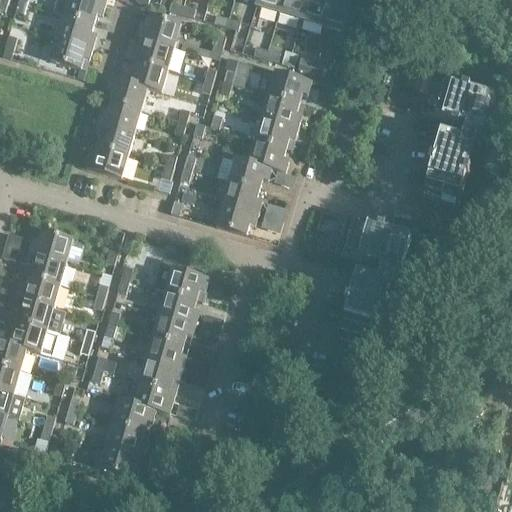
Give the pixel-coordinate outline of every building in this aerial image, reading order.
[(20,0),(19,7),(27,9),(29,0),(20,0)] [(59,0),(55,17),(64,19),(94,28),(97,18),(103,20),(106,7),(81,0),(59,0)] [(259,0),(256,10),(279,16),(283,0),(259,0)] [(283,0),(279,16),(302,22),(308,0),(283,0)] [(308,0),(302,22),(324,29),(332,0),(308,0)] [(357,0),(332,0),(324,29),(347,35),(357,0)] [(9,4),(1,1),(0,3),(0,13),(6,16),(9,4)] [(381,7),(367,2),(361,23),(375,27),(381,7)] [(170,14),(181,18),(184,9),(172,5),(170,14)] [(27,9),(19,7),(15,19),(24,21),(27,9)] [(196,12),(184,9),(181,18),(194,21),(196,12)] [(214,27),(226,31),(228,22),(217,18),(214,27)] [(94,28),(64,19),(58,42),(93,52),(97,39),(91,38),(94,28)] [(142,28),(139,41),(174,51),(181,28),(151,20),(148,30),(142,28)] [(241,26),(228,22),(226,31),(239,34),(241,26)] [(218,39),(214,51),(223,54),(226,41),(218,39)] [(9,40),(6,52),(14,54),(18,42),(9,40)] [(174,51),(139,41),(135,53),(140,55),(137,65),(168,74),(174,51)] [(93,52),(58,42),(51,65),(81,74),(84,63),(90,64),(93,52)] [(254,59),(266,62),(268,54),(256,51),(254,59)] [(281,58),(268,54),(266,62),(278,66),(281,58)] [(286,55),(283,67),(288,69),(292,56),(286,55)] [(292,56),(288,69),(294,70),(296,64),(297,64),(299,58),(292,56)] [(299,72),(311,75),(313,67),(301,63),(299,72)] [(168,74),(137,65),(134,75),(129,73),(126,85),(125,86),(148,93),(162,97),(168,74)] [(325,70),(313,67),(311,75),(323,79),(325,70)] [(208,73),(205,85),(214,87),(217,75),(208,73)] [(227,74),(224,86),(232,89),(235,76),(227,74)] [(275,76),(269,99),(300,108),(303,98),(308,100),(312,86),(275,76)] [(126,85),(112,81),(108,95),(113,97),(111,106),(141,115),(148,93),(125,86),(126,85)] [(430,83),(426,99),(421,115),(420,115),(420,116),(454,125),(450,138),(442,136),(435,162),(432,162),(430,169),(433,169),(421,211),(422,210),(454,219),(454,220),(455,220),(467,179),(469,180),(472,173),(469,172),(475,153),(480,154),(487,133),(481,132),(491,99),(471,93),(471,91),(464,89),(464,92),(430,82),(429,83),(430,83)] [(214,87),(205,85),(201,97),(210,99),(214,87)] [(232,89),(224,86),(220,99),(228,101),(232,89)] [(300,108),(269,99),(262,121),(298,132),(302,119),(305,109),(300,108)] [(141,115),(111,106),(107,116),(102,115),(99,126),(135,137),(141,115)] [(182,113),(179,125),(187,128),(191,116),(182,113)] [(214,119),(211,131),(219,133),(222,121),(214,119)] [(298,132),(262,121),(256,144),(286,153),(290,143),(295,144),(298,132)] [(187,128),(179,125),(175,137),(184,140),(187,128)] [(135,137),(99,126),(95,140),(100,141),(98,150),(129,159),(135,137)] [(202,142),(205,130),(197,127),(194,140),(202,142)] [(286,153),(256,144),(250,166),(250,167),(272,173),(285,178),(290,164),(284,162),(286,153)] [(129,159),(98,150),(95,161),(89,159),(86,172),(122,183),(129,159)] [(169,158),(166,170),(174,173),(178,160),(169,158)] [(188,160),(184,173),(192,175),(196,162),(188,160)] [(235,162),(229,185),(259,194),(263,184),(268,186),(272,173),(250,167),(250,166),(235,162)] [(174,173),(166,170),(162,183),(171,185),(174,173)] [(192,175),(184,173),(181,184),(189,186),(192,175)] [(259,194),(229,185),(223,208),(259,218),(262,205),(257,204),(259,194)] [(184,196),(181,205),(193,208),(196,199),(184,196)] [(183,208),(174,205),(171,217),(179,219),(183,208)] [(259,218),(223,208),(216,230),(246,239),(250,228),(255,230),(259,218)] [(379,231),(346,222),(345,223),(347,223),(337,256),(336,256),(335,257),(370,266),(366,279),(358,277),(350,302),(348,302),(345,309),(348,310),(337,351),(338,352),(338,350),(370,359),(370,361),(371,361),(383,320),(385,321),(387,314),(385,313),(390,294),(396,295),(402,274),(397,272),(406,240),(386,234),(387,231),(380,229),(379,231)] [(34,243),(31,256),(67,266),(73,244),(43,235),(40,245),(34,243)] [(110,254),(107,266),(115,269),(119,256),(110,254)] [(67,266),(31,256),(24,278),(60,289),(67,266)] [(167,295),(197,304),(203,305),(209,282),(178,273),(180,268),(163,263),(155,291),(167,295)] [(125,270),(122,282),(131,284),(134,273),(125,270)] [(60,289),(24,278),(21,288),(18,301),(54,311),(60,289)] [(131,284),(122,282),(118,294),(127,297),(131,284)] [(101,287),(97,299),(105,302),(109,289),(101,287)] [(197,304),(167,295),(161,317),(196,328),(200,315),(195,313),(197,304)] [(105,302),(97,299),(94,311),(102,314),(105,302)] [(65,315),(54,311),(18,301),(14,314),(11,323),(55,336),(59,337),(65,315)] [(112,315),(109,327),(118,329),(121,318),(112,315)] [(196,328),(161,317),(154,340),(184,349),(187,339),(193,340),(196,328)] [(11,323),(9,323),(7,324),(6,327),(6,330),(7,332),(9,333),(5,345),(5,346),(27,352),(27,353),(49,359),(55,336),(11,323)] [(118,329),(109,327),(105,339),(114,342),(118,329)] [(88,332),(84,344),(92,347),(96,335),(88,332)] [(184,349),(154,340),(148,363),(183,373),(187,360),(182,359),(184,349)] [(0,368),(21,375),(27,353),(27,352),(5,346),(5,345),(0,343),(0,368)] [(92,347),(84,344),(81,356),(89,359),(92,347)] [(99,360),(96,372),(104,374),(108,362),(99,360)] [(183,373),(148,363),(141,385),(177,396),(180,386),(183,373)] [(21,375),(0,368),(0,392),(14,397),(21,375)] [(104,374),(96,372),(92,384),(101,386),(104,374)] [(61,373),(58,385),(65,388),(69,375),(61,373)] [(65,388),(58,385),(54,397),(62,399),(65,388)] [(141,385),(135,407),(157,414),(170,418),(177,396),(141,385)] [(26,400),(14,397),(0,392),(0,417),(8,419),(19,423),(26,400)] [(72,401),(69,412),(77,415),(81,403),(72,401)] [(121,403),(114,425),(145,434),(147,425),(153,427),(157,414),(135,407),(121,403)] [(77,415),(69,412),(65,425),(74,427),(77,415)] [(48,418),(44,430),(52,432),(56,420),(48,418)] [(145,434),(114,425),(108,448),(144,459),(147,446),(142,444),(145,434)] [(52,432),(44,430),(41,442),(49,444),(52,432)] [(59,446),(56,458),(64,461),(68,449),(59,446)] [(144,459),(108,448),(101,471),(131,480),(135,470),(140,471),(144,459)]
